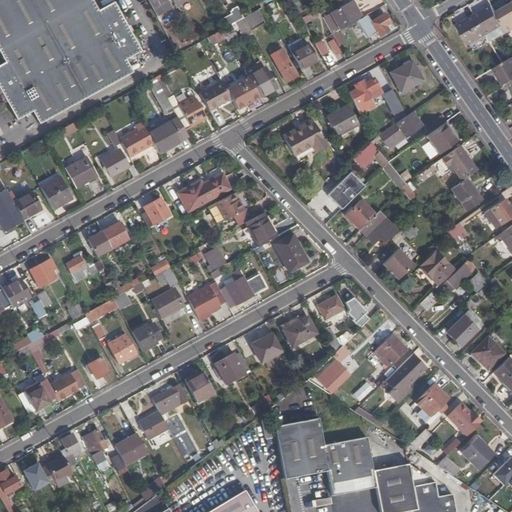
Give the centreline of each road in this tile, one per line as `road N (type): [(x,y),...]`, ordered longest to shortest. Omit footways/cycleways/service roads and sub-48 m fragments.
road 1 (residential): [(350,265),(0,457)]
road 2 (residential): [(0,263),(228,137)]
road 3 (residential): [(350,265),(511,430)]
road 4 (residential): [(228,137),(420,30)]
road 5 (residential): [(228,137),(350,265)]
road 6 (residential): [(511,159),(420,30)]
